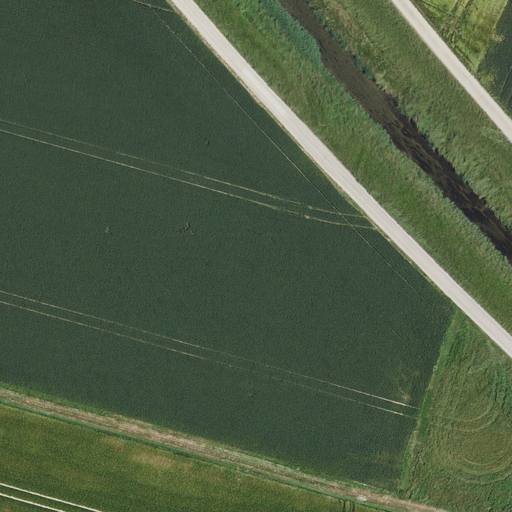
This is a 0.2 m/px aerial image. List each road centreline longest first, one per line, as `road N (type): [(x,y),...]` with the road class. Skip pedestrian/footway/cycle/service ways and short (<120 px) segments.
road 1 (track): [(183,0),(511,349)]
road 2 (track): [(0,393),(420,511)]
road 3 (track): [(511,133),(399,0)]
